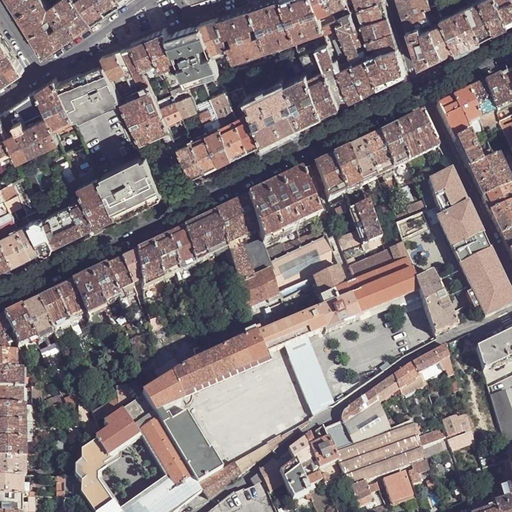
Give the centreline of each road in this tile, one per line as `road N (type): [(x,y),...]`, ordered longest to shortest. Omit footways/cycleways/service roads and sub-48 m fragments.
road 1 (secondary): [(0,295),(423,93)]
road 2 (residential): [(198,511),(410,359),(511,318)]
road 3 (residential): [(423,93),(511,276)]
road 4 (residential): [(147,0),(42,70)]
